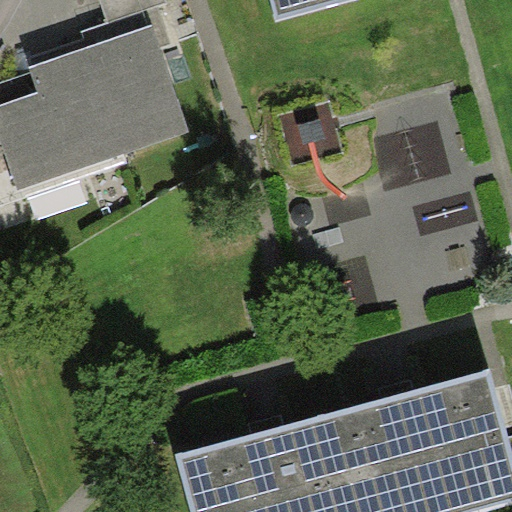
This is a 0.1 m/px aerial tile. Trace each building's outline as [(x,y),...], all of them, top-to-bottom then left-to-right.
[(165,0),(99,0),(108,25),(144,13),(168,5),(165,0)] [(378,0),(269,0),(277,28),(378,0)] [(33,70),(30,71),(39,97),(0,110),(0,145),(16,192),(190,131),(154,29),(150,31),(144,13),(108,25),(83,34),(86,40),(76,44),(30,60),(33,70)] [(331,424),(354,511),(497,511),(511,508),(511,459),(490,380),(331,424)] [(354,511),(331,424),(177,465),(190,511),(354,511)]
